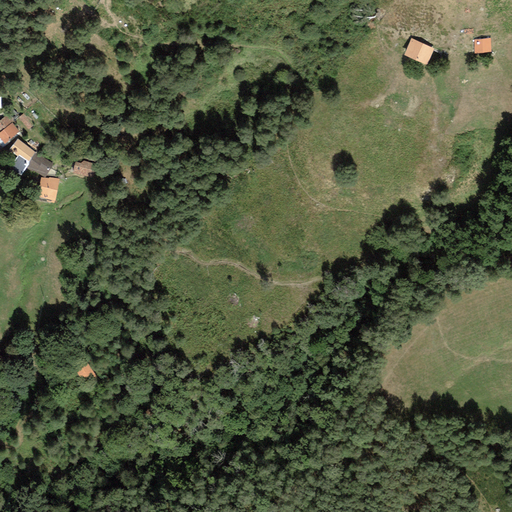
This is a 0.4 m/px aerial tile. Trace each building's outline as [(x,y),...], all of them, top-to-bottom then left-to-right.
[(430,50),(410,40),(403,54),(423,65),(430,50)] [(489,40),(471,41),(472,53),(489,52),(489,40)] [(6,115),(0,119),(0,137),(5,143),(19,131),(6,115)] [(37,152),(16,139),(0,163),(21,176),(25,170),(37,152)] [(52,164),(37,152),(25,170),(41,176),(45,177),(52,164)] [(75,160),(72,172),(93,178),(96,165),(75,160)] [(60,179),(41,176),(36,199),(55,202),(60,179)] [(95,380),(82,360),(70,368),(83,388),(95,380)]
